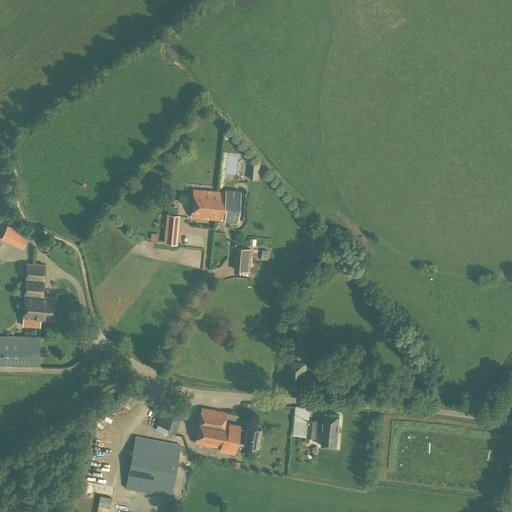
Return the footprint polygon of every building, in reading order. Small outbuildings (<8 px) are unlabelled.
[(235,175),(238,157),(228,156),(226,174),(235,175)] [(214,220),(217,192),(193,190),(191,217),(214,220)] [(217,192),(214,220),(224,221),(237,222),(240,191),(225,190),(225,192),(217,192)] [(175,244),(177,216),(167,215),(165,243),(175,244)] [(9,240),(13,230),(6,227),(2,237),(9,240)] [(249,271),(251,249),(238,248),(236,270),(249,271)] [(33,276),(34,264),(27,263),(22,319),(23,319),(23,326),(39,327),(40,320),(40,308),(38,308),(39,298),(33,298),(34,280),(34,278),(33,276)] [(40,320),(54,321),(56,297),(42,296),(44,265),(34,264),(33,276),(34,278),(34,280),(33,298),(39,298),(38,308),(40,308),(40,320)] [(0,365),(39,366),(40,337),(0,335),(0,365)] [(338,378),(337,368),(337,363),(337,353),(322,354),(322,364),(323,364),(323,369),(323,379),(338,378)] [(305,389),(306,376),(306,363),(287,361),(286,388),(305,389)] [(323,426),(317,425),(318,421),(309,420),(310,407),(295,406),(293,435),(307,436),(307,437),(316,438),(316,430),(323,431),(321,445),(336,447),(339,415),(324,414),(323,426)] [(246,430),(239,429),(240,425),(225,422),(226,412),(201,407),(195,437),(194,442),(221,448),(220,450),(234,453),(236,444),(244,445),(245,444),(257,446),(260,429),(246,426),(246,430)] [(173,434),(180,415),(162,409),(156,428),(156,429),(173,434)] [(170,497),(180,445),(135,436),(125,488),(170,497)]
